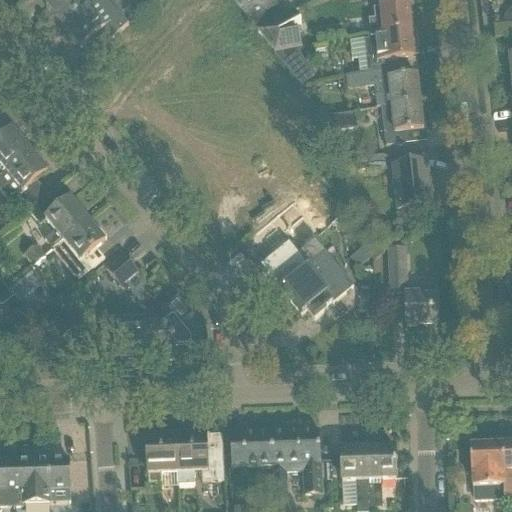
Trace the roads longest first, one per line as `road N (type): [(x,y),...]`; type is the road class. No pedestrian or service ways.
road 1 (residential): [(0,33),(219,299),(229,322),(235,395)]
road 2 (residential): [(458,0),(484,389)]
road 3 (residential): [(235,395),(425,391)]
road 4 (residential): [(102,401),(235,395)]
road 5 (residential): [(427,511),(425,391)]
